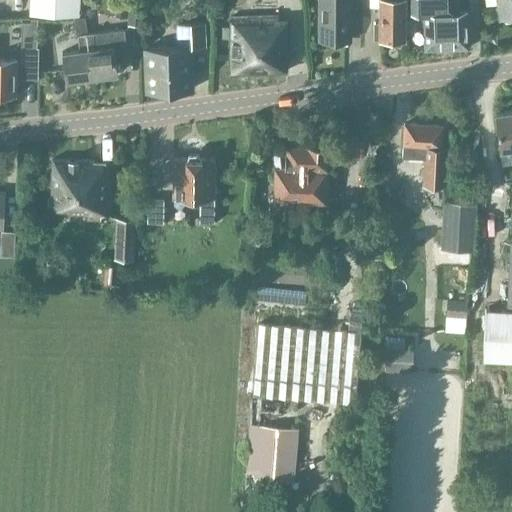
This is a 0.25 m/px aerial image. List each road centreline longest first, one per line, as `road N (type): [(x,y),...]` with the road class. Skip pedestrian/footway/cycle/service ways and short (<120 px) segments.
road 1 (tertiary): [(0,137),(511,64)]
road 2 (track): [(366,85),(353,261),(319,511)]
